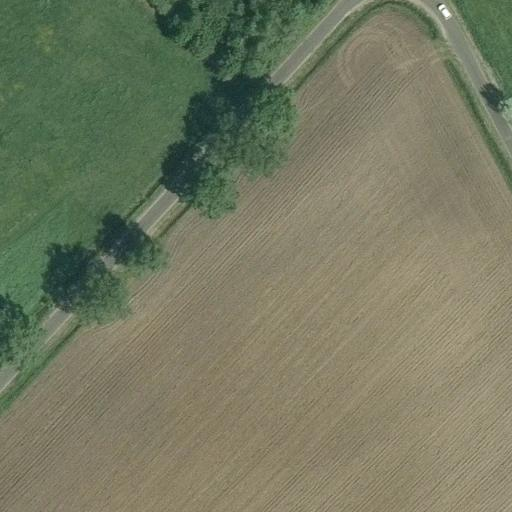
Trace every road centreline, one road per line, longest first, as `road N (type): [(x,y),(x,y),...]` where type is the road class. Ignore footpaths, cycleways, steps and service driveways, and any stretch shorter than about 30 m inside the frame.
road 1 (unclassified): [(0,383),(353,0)]
road 2 (unclassified): [(427,0),(511,150)]
